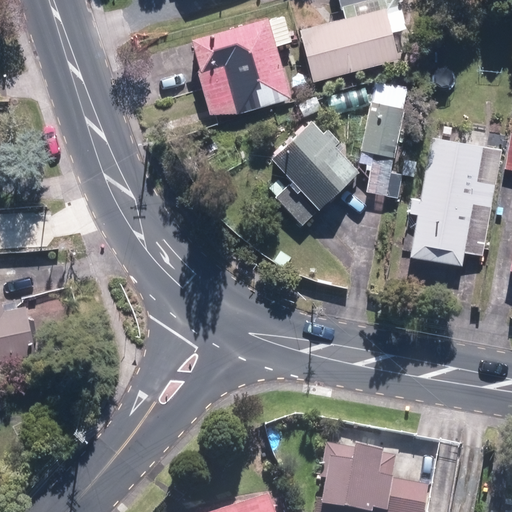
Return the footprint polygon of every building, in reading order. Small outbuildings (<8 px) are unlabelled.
[(337,0),(340,10),(344,9),(347,19),(301,31),(314,81),(399,60),(387,10),(402,6),(400,0),(337,0)] [(209,114),(236,114),(291,98),(275,46),(291,42),(284,16),(268,21),(268,18),(191,40),(200,70),(197,72),(209,114)] [(370,191),(389,196),(407,109),(401,108),(402,100),(392,98),(390,105),(375,101),(365,151),(378,153),(370,191)] [(276,160),(323,209),(362,171),(343,151),(348,146),(333,130),(329,134),(316,121),(276,160)] [(422,215),(414,257),(461,266),(463,252),(480,254),(500,149),(436,138),(425,198),(416,196),(413,214),(422,215)] [(279,197),(305,225),(318,213),(292,184),(279,197)] [(0,359),(35,354),(27,308),(0,312),(0,359)] [(313,511),(419,511),(425,481),(391,475),(396,452),(326,439),(313,511)] [(277,511),(272,498),(231,511),(277,511)]
